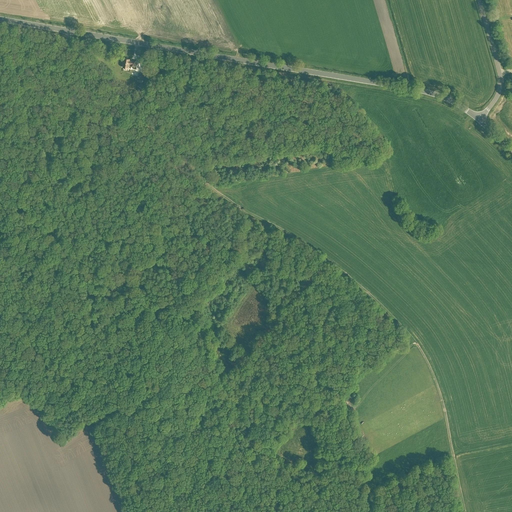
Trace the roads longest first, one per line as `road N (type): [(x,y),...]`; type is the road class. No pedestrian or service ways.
road 1 (track): [(464,511),(443,403),(418,345),(311,246),(216,190),(70,42),(68,30)]
road 2 (tertiary): [(479,119),(422,90),(0,18)]
road 3 (unclassified): [(479,119),(500,88),(479,0)]
